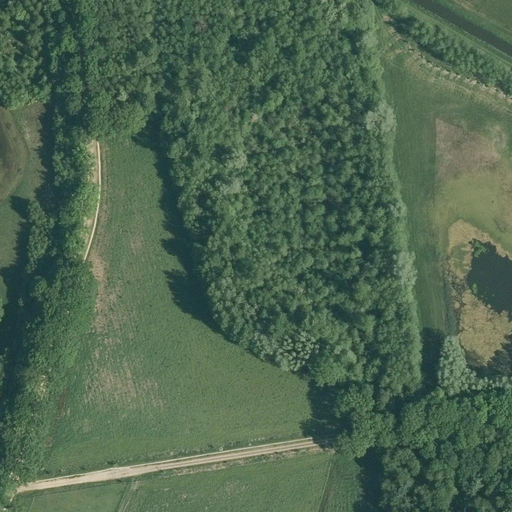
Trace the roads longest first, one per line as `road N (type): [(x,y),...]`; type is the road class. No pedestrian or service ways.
road 1 (track): [(9,490),(511,413)]
road 2 (track): [(9,490),(85,238),(92,189),(75,0)]
road 3 (track): [(389,0),(511,70)]
